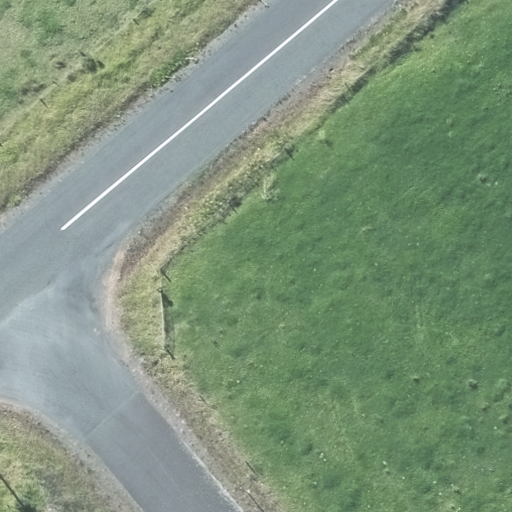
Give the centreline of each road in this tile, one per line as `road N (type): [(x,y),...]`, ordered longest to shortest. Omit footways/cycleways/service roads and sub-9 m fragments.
road 1 (unclassified): [(0,284),(338,0)]
road 2 (residential): [(0,307),(176,511)]
